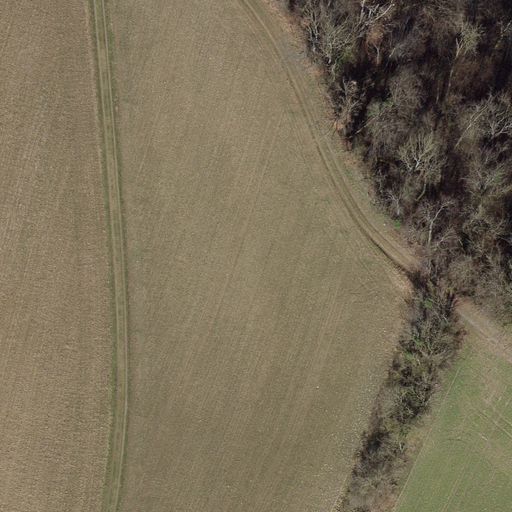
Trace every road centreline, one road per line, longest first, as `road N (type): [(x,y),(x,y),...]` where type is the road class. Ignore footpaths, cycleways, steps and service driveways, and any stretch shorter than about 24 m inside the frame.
road 1 (track): [(110,511),(123,352),(99,0)]
road 2 (track): [(251,0),(292,65),(366,222),(511,345)]
